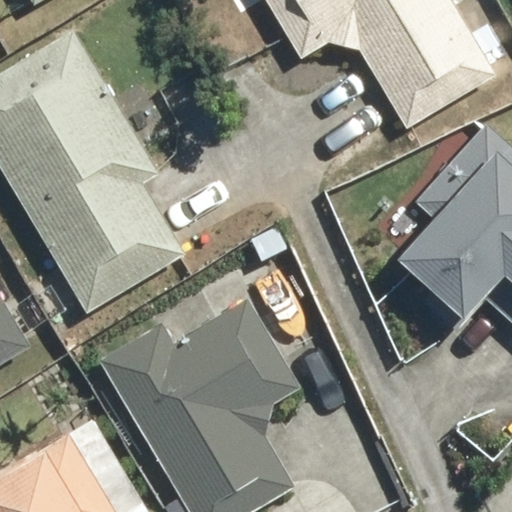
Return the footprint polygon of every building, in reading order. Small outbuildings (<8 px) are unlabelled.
[(508,73),(463,0),(275,0),(310,58),(338,41),(368,49),(415,128),(508,73)] [(83,28),(0,76),(0,149),(97,312),(195,254),(153,183),(170,174),(83,28)] [(511,134),(497,120),(425,198),(443,215),(405,256),(443,291),(447,287),(481,318),(498,299),(511,311),(511,134)] [(0,369),(42,345),(0,274),(0,369)] [(171,321),(107,359),(198,511),(260,511),(304,486),(277,436),(285,402),(311,386),(258,297),(183,342),(171,321)] [(0,511),(158,511),(102,418),(0,478),(0,511)]
